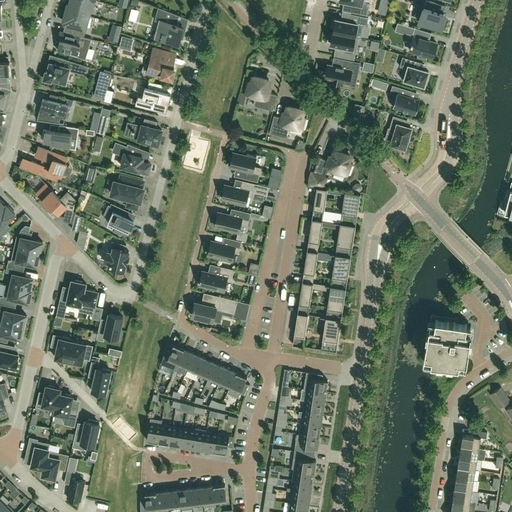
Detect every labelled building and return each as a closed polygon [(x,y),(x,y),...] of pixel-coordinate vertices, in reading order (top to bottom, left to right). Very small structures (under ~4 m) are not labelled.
[(93,6),(94,0),(70,0),(70,5),(68,5),(66,10),(88,16),(91,5),(93,6)] [(364,2),(364,0),(339,0),(350,3),(352,5),(350,12),(367,15),(370,3),(364,2)] [(446,14),(444,13),(446,6),(426,0),(425,0),(424,6),(418,4),(417,5),(418,6),(416,12),(415,12),(415,13),(426,17),(425,22),(427,23),(427,25),(427,26),(434,28),(434,27),(441,29),(446,14)] [(155,20),(160,22),(155,38),(179,44),(181,39),(183,40),(188,19),(158,7),(155,20)] [(83,35),(88,16),(66,10),(64,20),(66,21),(65,23),(71,25),(69,31),(83,35)] [(361,37),(363,25),(366,26),(368,17),(350,14),(349,22),(336,19),(335,20),(334,20),(332,28),(334,28),(333,32),(361,37)] [(433,57),(437,43),(428,40),(430,32),(415,27),(412,36),(414,37),(410,50),(418,53),(417,56),(425,59),(426,55),(433,57)] [(70,53),(69,54),(85,59),(92,39),(60,31),(58,39),(60,39),(58,50),(70,53)] [(359,37),(361,38),(361,37),(333,32),(331,45),(338,46),(338,48),(342,49),(340,57),(354,59),(359,37)] [(149,55),(144,72),(167,78),(167,76),(175,78),(177,69),(175,68),(179,54),(156,48),(154,56),(149,55)] [(10,73),(8,57),(0,57),(0,86),(11,90),(10,73)] [(82,65),(57,57),(55,64),(50,62),(47,72),(45,71),(43,79),(51,81),(52,79),(59,81),(59,83),(66,85),(68,77),(67,77),(69,68),(80,71),(82,65)] [(427,83),(429,75),(428,74),(428,71),(416,67),(417,61),(402,57),(399,66),(404,68),(401,79),(424,86),(425,83),(427,83)] [(357,77),(360,63),(344,60),(343,67),(328,64),(325,76),(331,77),(330,81),(348,85),(350,75),(357,77)] [(95,95),(105,97),(107,89),(111,74),(101,71),(95,95)] [(254,106),(273,110),(277,95),(269,93),(271,88),(267,87),(269,79),(254,76),(252,83),(248,82),(245,93),(256,96),(254,106)] [(172,94),(162,91),(164,84),(150,82),(148,88),(146,87),(143,98),(154,101),(152,107),(167,111),(170,100),(171,99),(172,94)] [(415,114),(420,99),(409,96),(410,90),(392,85),(390,93),(396,95),(393,107),(415,114)] [(114,91),(107,89),(105,97),(104,101),(111,103),(114,91)] [(49,99),(43,98),(39,113),(46,115),(44,121),(59,123),(61,116),(65,117),(69,105),(56,101),(58,96),(50,94),(49,99)] [(269,133),(287,138),(290,126),(302,129),(305,118),(301,117),(303,109),(288,106),(286,113),(282,112),(281,117),(274,115),(269,133)] [(91,130),(96,131),(100,115),(101,113),(96,112),(91,130)] [(103,128),(106,117),(100,115),(96,131),(104,134),(105,128),(103,128)] [(405,148),(411,127),(403,125),(405,119),(393,115),(389,128),(395,130),(391,144),(394,145),(394,147),(400,149),(401,147),(405,148)] [(139,137),(138,139),(144,140),(143,143),(151,145),(151,142),(156,144),(158,136),(160,136),(162,130),(156,128),(158,122),(145,118),(143,125),(142,125),(142,126),(134,124),(133,129),(132,128),(131,131),(132,131),(131,135),(139,137)] [(44,143),(70,146),(71,138),(77,139),(79,128),(59,125),(58,131),(43,129),(42,137),(44,138),(44,143)] [(140,148),(128,143),(127,146),(115,141),(113,149),(119,152),(119,154),(123,156),(121,166),(131,169),(130,171),(144,175),(145,171),(148,172),(150,163),(142,161),(143,157),(138,156),(140,148)] [(65,163),(67,158),(39,147),(36,155),(46,159),(44,165),(31,161),(28,169),(57,180),(59,174),(61,175),(62,173),(64,173),(67,166),(65,166),(66,163),(65,163)] [(350,155),(336,150),(333,157),(329,155),(327,160),(320,158),(315,171),(323,174),(326,166),(347,174),(351,164),(347,162),(350,155)] [(232,158),(230,158),(229,165),(230,165),(230,167),(246,171),(244,178),(258,182),(261,168),(254,166),(256,158),(254,158),(254,156),(248,154),(247,156),(233,153),(232,158)] [(88,164),(84,179),(92,181),(96,166),(88,164)] [(309,185),(323,187),(327,177),(311,171),(309,185)] [(142,188),(144,181),(121,175),(119,182),(114,181),(111,194),(129,199),(127,206),(136,208),(138,201),(140,202),(143,189),(142,188)] [(221,195),(223,196),(222,199),(237,203),(237,204),(244,206),(244,204),(245,205),(247,196),(254,198),(255,193),(267,196),(269,187),(242,181),(240,189),(225,185),(224,188),(223,188),(221,195)] [(58,214),(64,208),(73,211),(76,200),(68,191),(60,198),(46,184),(36,193),(51,209),(52,208),(58,214)] [(317,187),(309,241),(319,242),(327,189),(317,187)] [(345,191),(340,223),(352,224),(354,212),(357,213),(360,194),(345,191)] [(112,212),(108,222),(117,226),(115,231),(121,234),(124,230),(129,232),(134,221),(127,217),(130,211),(111,203),(108,210),(112,212)] [(7,206),(6,205),(0,211),(0,237),(9,229),(5,225),(15,214),(14,213),(15,212),(8,205),(7,206)] [(230,230),(229,231),(236,233),(236,232),(238,232),(240,224),(248,225),(251,213),(235,209),(233,216),(218,212),(215,226),(230,230)] [(324,216),(341,218),(342,210),(325,209),(324,216)] [(355,225),(352,224),(340,223),(336,254),(318,251),(307,250),(347,256),(349,244),(352,244),(355,225)] [(17,236),(14,248),(40,254),(41,254),(44,244),(42,243),(43,242),(28,238),(29,232),(20,230),(19,236),(17,236)] [(210,248),(208,247),(207,253),(208,254),(208,255),(224,259),(224,261),(230,262),(230,261),(231,261),(233,252),(239,254),(242,241),(228,238),(226,245),(212,241),(210,248)] [(117,271),(118,269),(124,271),(126,264),(127,264),(129,255),(128,255),(129,251),(125,250),(126,245),(115,242),(112,252),(107,251),(105,262),(109,263),(109,267),(112,268),(111,269),(117,271)] [(39,265),(41,254),(40,254),(14,248),(11,260),(9,259),(7,266),(21,269),(22,263),(37,266),(37,264),(39,265)] [(351,256),(347,256),(307,250),(304,272),(314,274),(317,257),(321,257),(320,258),(328,259),(328,257),(335,258),(331,286),(342,287),(344,275),(348,276),(351,256)] [(19,275),(21,269),(7,266),(6,272),(13,273),(10,285),(6,284),(32,290),(34,280),(33,280),(33,278),(19,275)] [(232,279),(234,270),(221,266),(218,275),(203,271),(201,277),(200,279),(201,279),(199,285),(224,291),(227,278),(232,279)] [(84,289),(86,284),(86,283),(85,283),(82,283),(83,281),(75,280),(75,281),(72,280),(71,280),(72,281),(68,295),(61,293),(58,306),(66,308),(67,303),(80,306),(84,289)] [(346,288),(342,287),(331,286),(313,283),(302,281),(299,304),(310,305),(312,288),(330,291),(326,317),(337,319),(339,307),(343,307),(346,288)] [(31,292),(32,290),(6,284),(3,297),(0,296),(0,297),(0,302),(13,305),(14,299),(29,302),(29,301),(31,301),(33,292),(31,292)] [(89,290),(84,289),(80,306),(79,311),(93,314),(92,318),(100,320),(101,315),(93,313),(95,306),(98,292),(97,292),(95,291),(95,290),(89,289),(89,290)] [(201,320),(207,322),(208,320),(213,321),(216,309),(234,313),(237,301),(204,293),(205,293),(202,303),(195,302),(192,316),(201,318),(201,320)] [(12,311),(13,305),(0,302),(0,308),(0,309),(0,321),(23,327),(25,327),(27,317),(26,316),(26,315),(12,311)] [(308,314),(298,313),(294,335),(305,337),(308,314)] [(121,331),(122,325),(121,325),(123,317),(109,314),(106,327),(100,325),(96,339),(104,341),(105,335),(118,338),(120,331),(121,331)] [(341,319),(337,319),(326,317),(321,349),(336,351),(333,350),(335,338),(338,339),(341,319)] [(426,342),(424,356),(432,357),(431,362),(459,367),(459,361),(467,362),(469,349),(471,333),(466,332),(467,324),(435,320),(434,327),(429,326),(427,342),(426,342)] [(23,338),(25,327),(23,327),(0,321),(0,340),(5,342),(6,336),(21,339),(21,337),(23,338)] [(73,341),(73,338),(53,334),(51,346),(57,347),(55,357),(63,359),(63,360),(68,361),(73,341)] [(93,345),(73,341),(68,361),(73,362),(73,361),(74,362),(74,363),(80,365),(80,363),(82,363),(84,353),(91,355),(93,345)] [(1,364),(14,367),(17,353),(7,351),(8,344),(0,342),(0,365),(1,366),(1,364)] [(164,365),(175,370),(184,349),(173,344),(170,352),(165,350),(161,363),(164,365)] [(175,370),(185,374),(188,370),(195,354),(184,349),(175,370)] [(198,374),(205,358),(195,354),(188,370),(198,374)] [(106,394),(111,370),(97,367),(100,357),(93,355),(88,376),(94,378),(91,391),(106,394)] [(198,374),(208,379),(216,363),(205,358),(198,374)] [(208,379),(219,384),(226,367),(216,363),(208,379)] [(229,388),(236,372),(226,367),(219,384),(229,388)] [(237,398),(247,377),(236,372),(229,388),(227,393),(237,398)] [(326,392),(328,380),(322,379),(323,374),(306,372),(304,388),(326,392)] [(5,382),(0,383),(0,411),(5,410),(4,408),(6,408),(2,395),(8,393),(5,382)] [(59,393),(60,389),(54,387),(54,386),(49,385),(48,386),(46,385),(45,393),(39,391),(36,406),(55,411),(59,393)] [(500,387),(491,394),(500,407),(509,400),(500,387)] [(324,403),(326,392),(304,388),(304,389),(306,389),(305,400),(324,403)] [(71,396),(71,395),(65,394),(65,395),(59,393),(55,411),(54,415),(76,420),(79,406),(71,405),(73,396),(71,396)] [(74,394),(72,400),(78,403),(81,396),(74,394)] [(323,414),(324,403),(305,400),(303,411),(323,414)] [(321,425),(323,414),(303,411),(299,411),(298,416),(304,417),(303,423),(321,425)] [(158,442),(161,424),(161,420),(150,418),(147,440),(158,442)] [(99,423),(97,423),(97,421),(88,419),(88,421),(85,420),(83,431),(76,429),(72,447),(71,451),(79,452),(80,448),(84,449),(86,444),(94,445),(99,423)] [(319,437),(321,425),(303,423),(301,422),(299,434),(319,437)] [(158,442),(170,444),(173,426),(161,424),(158,442)] [(170,444),(181,446),(184,428),(173,426),(170,444)] [(192,447),(195,430),(184,428),(181,446),(192,447)] [(203,449),(206,432),(207,429),(195,428),(195,430),(192,447),(203,449)] [(479,448),(481,437),(486,438),(487,432),(475,430),(474,436),(463,434),(461,445),(484,449),(484,448),(479,448)] [(203,449),(215,451),(218,434),(206,432),(203,449)] [(318,449),(319,437),(299,434),(297,433),(294,451),(311,453),(312,448),(318,449)] [(226,453),(229,435),(218,434),(215,451),(226,453)] [(42,475),(48,450),(49,443),(38,441),(38,438),(29,437),(26,450),(34,452),(32,464),(31,466),(43,469),(42,475)] [(482,459),(484,449),(461,445),(459,456),(482,459)] [(58,464),(66,466),(69,455),(48,450),(42,475),(55,478),(57,468),(58,464)] [(310,459),(311,453),(294,451),(292,468),(314,472),(316,460),(310,459)] [(476,469),(477,459),(482,460),(482,459),(459,456),(458,467),(476,469)] [(474,480),(476,469),(458,467),(456,477),(474,480)] [(312,483),(314,472),(297,469),(295,480),(312,483)] [(80,500),(85,481),(72,478),(73,471),(67,470),(64,483),(70,484),(67,498),(80,500)] [(472,491),(474,480),(456,477),(454,488),(472,491)] [(291,491),(311,494),(312,483),(295,480),(293,491),(291,491)] [(227,502),(225,484),(213,485),(215,503),(227,502)] [(215,503),(213,486),(202,487),(204,507),(215,506),(215,503)] [(204,507),(202,487),(191,488),(193,506),(203,505),(204,507)] [(181,507),(193,506),(191,488),(179,489),(181,507)] [(471,501),(472,491),(454,488),(453,499),(471,501)] [(170,508),(181,507),(179,489),(168,491),(170,508)] [(159,510),(170,508),(168,491),(157,492),(159,510)] [(291,503),(309,505),(311,494),(291,491),(289,502),(291,503)] [(158,511),(159,510),(157,492),(145,493),(145,496),(140,496),(140,511),(158,511)] [(471,501),(453,499),(451,509),(468,511),(473,511),(475,502),(471,501)] [(289,511),(308,511),(309,505),(291,503),(289,511)]
